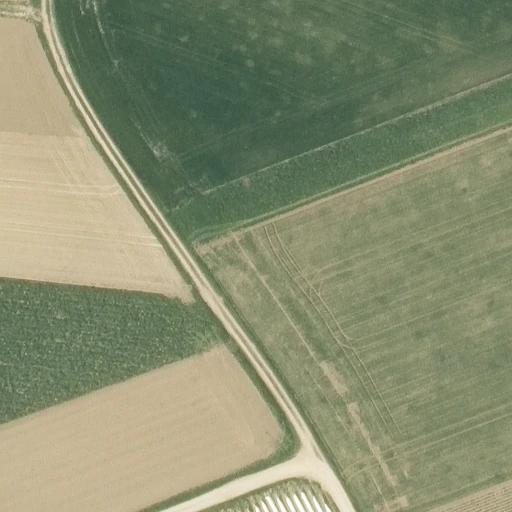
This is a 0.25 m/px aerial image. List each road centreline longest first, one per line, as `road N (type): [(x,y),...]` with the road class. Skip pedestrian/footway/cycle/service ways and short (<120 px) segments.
road 1 (track): [(47,0),(44,15),(61,67),(343,511)]
road 2 (track): [(199,511),(320,468)]
